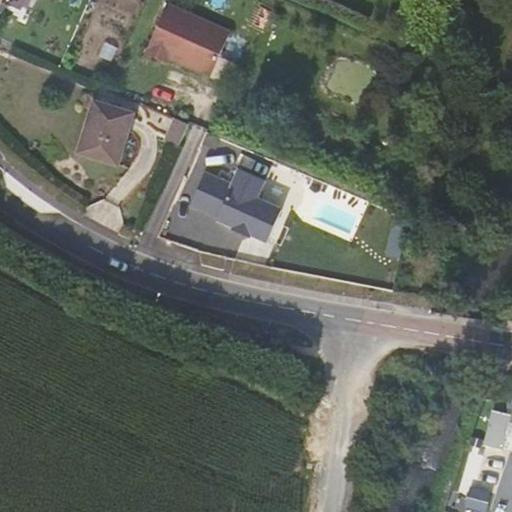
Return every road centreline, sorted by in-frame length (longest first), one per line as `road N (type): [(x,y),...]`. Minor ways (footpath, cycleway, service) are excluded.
road 1 (tertiary): [(0,179),(129,262),(240,301),(370,325)]
road 2 (unclassified): [(370,325),(337,511)]
road 3 (tertiary): [(370,325),(511,348)]
